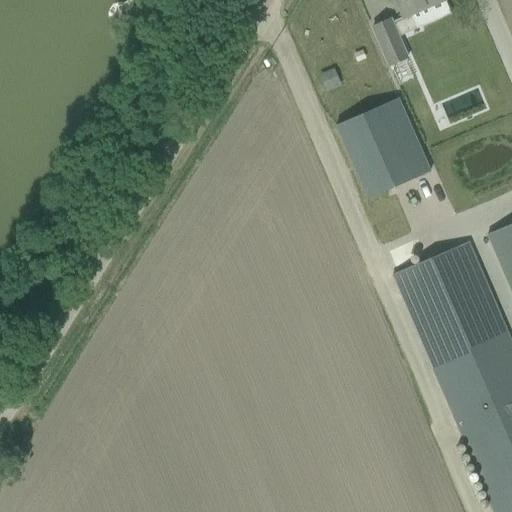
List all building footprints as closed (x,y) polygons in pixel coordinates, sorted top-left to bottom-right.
[(388,67),(407,59),(397,38),(417,29),(411,16),(444,1),(443,0),(393,0),(401,18),(391,23),(390,20),(372,28),(388,67)] [(333,71),(321,77),(327,91),(339,86),(333,71)] [(399,99),(335,127),(367,200),(431,172),(399,99)] [(511,224),(487,235),(511,293),(511,224)] [(468,244),(391,276),(399,295),(493,511),(511,511),(511,346),(476,262),(468,244)]
